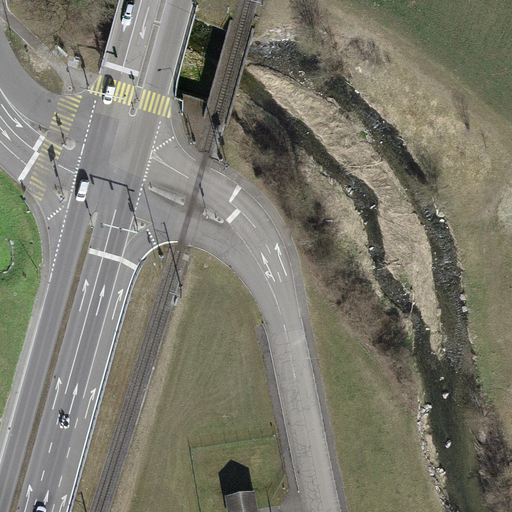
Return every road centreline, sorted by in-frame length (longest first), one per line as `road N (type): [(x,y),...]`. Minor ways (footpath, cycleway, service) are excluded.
road 1 (residential): [(136,169),(225,218),(260,256),(286,332),(323,511)]
road 2 (primary): [(97,153),(0,503)]
road 3 (primary): [(43,511),(136,169)]
road 4 (primary): [(136,169),(181,0)]
road 5 (primary): [(141,0),(97,153)]
road 6 (unclassified): [(0,87),(39,129),(97,153)]
